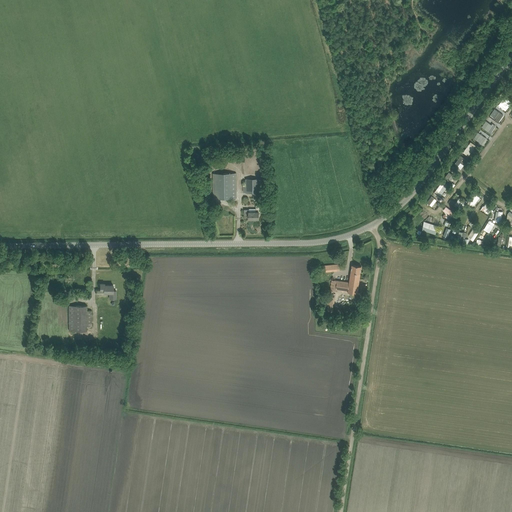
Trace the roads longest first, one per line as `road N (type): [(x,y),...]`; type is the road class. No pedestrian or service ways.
road 1 (unclassified): [(0,245),(342,238),(409,197),(511,58)]
road 2 (track): [(342,511),(381,250),(373,224)]
